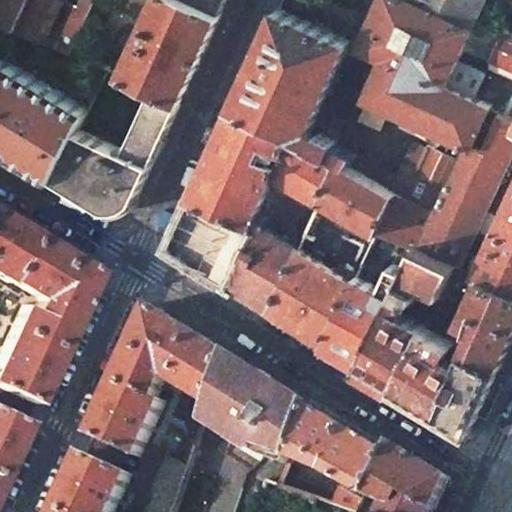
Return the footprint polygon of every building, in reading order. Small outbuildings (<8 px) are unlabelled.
[(0,0),(0,18),(16,25),(27,0),(0,0)] [(27,0),(16,25),(28,30),(73,51),(97,0),(27,0)] [(157,0),(123,74),(155,90),(182,103),(223,14),(195,0),(157,0)] [(195,0),(223,14),(229,0),(195,0)] [(420,0),(381,0),(361,46),(386,58),(368,97),(468,143),(469,142),(485,149),(502,114),(492,108),(493,105),(476,96),(487,73),(460,60),(466,47),(475,25),(420,0)] [(420,0),(475,25),(486,0),(420,0)] [(506,31),(503,10),(501,0),(486,0),(475,25),(466,47),(493,60),(506,31)] [(280,6),(235,104),(331,156),(338,140),(321,132),(320,134),(312,131),(353,42),(280,6)] [(511,33),(511,14),(503,10),(506,31),(511,33)] [(16,25),(0,18),(0,142),(58,178),(82,127),(92,108),(11,58),(28,30),(16,25)] [(511,101),(506,115),(511,117),(511,33),(506,31),(493,60),(510,67),(511,68),(511,101)] [(127,149),(82,127),(58,178),(110,209),(136,201),(182,103),(155,90),(127,149)] [(278,174),(322,199),(340,161),(331,156),(235,104),(171,247),(272,310),(301,248),(271,230),(273,226),(269,223),(266,227),(257,222),(278,174)] [(480,272),(494,241),(479,234),(481,230),(490,211),(511,162),(511,117),(506,115),(502,114),(485,149),(469,142),(468,143),(460,160),(435,213),(421,244),(460,263),(477,270),(480,272)] [(405,196),(429,145),(416,139),(399,175),(358,152),(350,166),(398,193),(405,196)] [(405,196),(435,213),(460,160),(429,145),(405,196)] [(350,166),(340,161),(322,199),(345,213),(357,220),(380,233),(398,193),(350,166)] [(405,196),(398,193),(380,233),(378,235),(417,253),(421,244),(435,213),(405,196)] [(345,213),(322,199),(304,241),(309,244),(312,238),(330,246),(345,213)] [(511,201),(494,241),(480,272),(485,275),(511,287),(511,201)] [(490,211),(481,230),(490,234),(498,216),(490,211)] [(34,233),(0,212),(0,278),(6,283),(7,280),(34,233)] [(380,233),(357,220),(343,252),(365,264),(366,261),(378,235),(380,233)] [(97,271),(34,233),(7,280),(37,298),(33,311),(21,305),(11,327),(61,350),(97,271)] [(417,253),(409,269),(363,366),(403,389),(432,326),(460,263),(421,244),(417,253)] [(338,271),(301,248),(272,310),(328,344),(356,282),(343,274),(345,270),(340,267),(338,271)] [(380,268),(366,261),(365,264),(359,276),(372,283),(380,268)] [(382,288),(372,283),(359,276),(356,282),(328,344),(363,366),(409,269),(394,262),(382,288)] [(477,270),(460,263),(432,326),(448,335),(469,288),(477,270)] [(480,272),(477,270),(469,288),(478,292),(485,275),(480,272)] [(511,346),(511,287),(485,275),(478,292),(463,325),(476,332),(473,340),(469,348),(503,367),(511,346)] [(152,305),(118,380),(167,402),(169,397),(161,393),(168,378),(212,405),(230,352),(152,305)] [(474,432),(503,367),(469,348),(457,341),(448,335),(432,326),(403,389),(474,432)] [(0,387),(35,404),(61,350),(11,327),(0,350),(0,387)] [(457,341),(469,348),(473,340),(461,333),(457,341)] [(312,401),(230,352),(212,405),(207,422),(267,458),(290,467),(312,401)] [(118,380),(92,435),(141,458),(167,402),(118,380)] [(362,511),(391,449),(312,401),(290,467),(284,485),(357,511),(362,511)] [(0,478),(26,422),(0,409),(0,478)] [(394,442),(391,449),(362,511),(435,511),(452,478),(394,442)] [(116,511),(134,475),(85,452),(56,511),(116,511)] [(176,511),(191,468),(169,457),(151,494),(156,497),(149,511),(176,511)]
